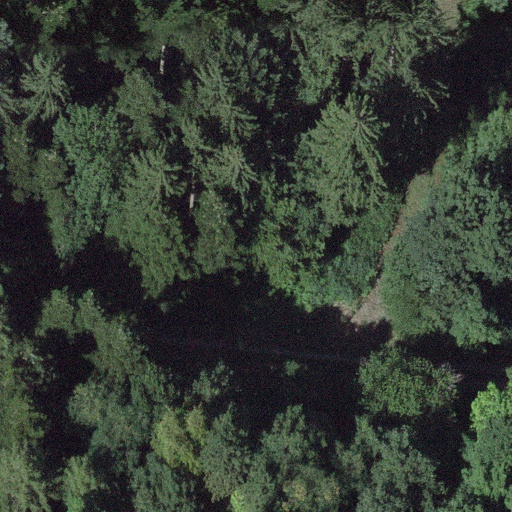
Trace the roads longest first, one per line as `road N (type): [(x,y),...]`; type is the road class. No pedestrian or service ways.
road 1 (track): [(511,362),(0,320)]
road 2 (track): [(511,413),(445,482),(432,511)]
